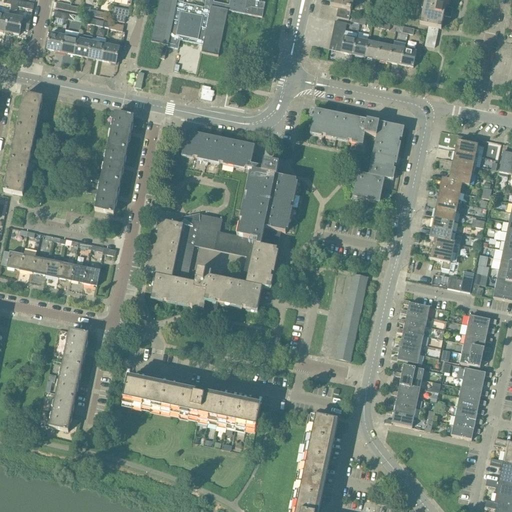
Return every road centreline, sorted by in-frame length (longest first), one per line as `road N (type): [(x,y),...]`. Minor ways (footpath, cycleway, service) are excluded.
road 1 (residential): [(390,283),(428,108)]
road 2 (residential): [(287,78),(279,106),(253,124),(157,107)]
road 3 (residential): [(428,108),(287,78)]
road 4 (residential): [(130,246),(157,107)]
road 5 (residential): [(157,107),(29,80)]
road 6 (residential): [(511,319),(390,283)]
